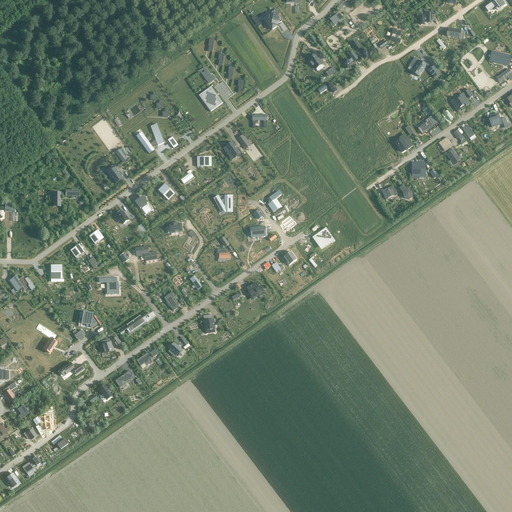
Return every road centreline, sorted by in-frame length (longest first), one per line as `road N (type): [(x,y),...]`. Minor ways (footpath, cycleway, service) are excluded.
road 1 (residential): [(334,0),(299,31),(283,80),(39,258),(0,261)]
road 2 (residential): [(481,0),(335,98)]
road 3 (residential): [(100,376),(78,393),(64,427),(0,473)]
road 4 (residential): [(511,84),(396,165)]
